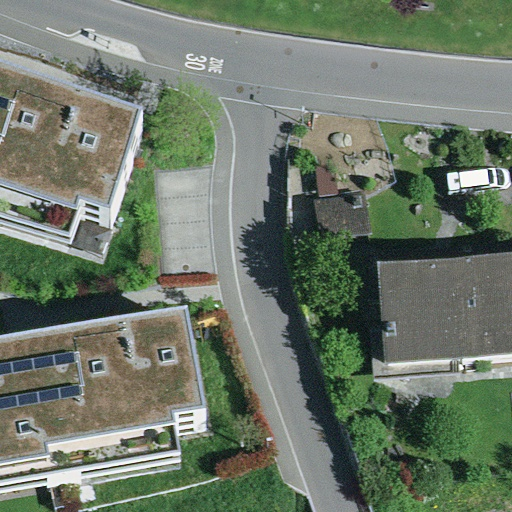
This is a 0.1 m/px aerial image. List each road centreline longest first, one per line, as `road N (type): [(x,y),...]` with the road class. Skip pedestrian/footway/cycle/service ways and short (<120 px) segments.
road 1 (residential): [(262,72),(263,242),(279,321),(346,511)]
road 2 (residential): [(262,72),(511,97)]
road 3 (residential): [(28,0),(262,72)]
